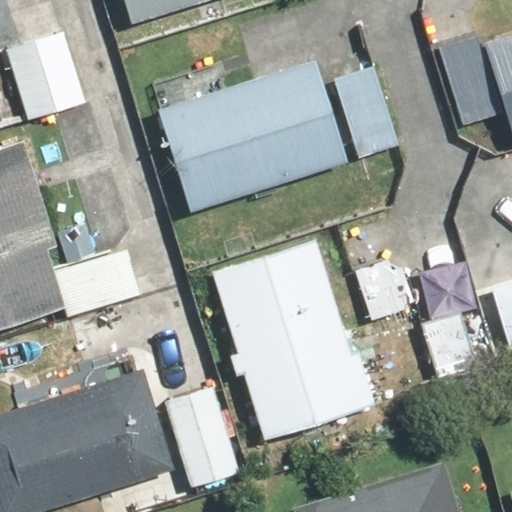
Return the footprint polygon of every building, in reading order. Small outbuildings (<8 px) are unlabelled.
[(107,0),(117,31),(217,0),(107,0)] [(511,26),(425,53),(447,122),(486,110),(499,153),(511,148),(511,26)] [(0,47),(0,63),(18,126),(78,108),(55,31),(0,47)] [(309,61),(147,111),(180,217),(342,167),(309,61)] [(10,145),(0,147),(0,336),(60,320),(10,145)] [(316,237),(198,273),(251,444),(369,408),(316,237)] [(511,273),(473,286),(500,374),(511,370),(511,273)] [(130,379),(0,415),(0,511),(45,511),(159,480),(130,379)] [(211,385),(156,403),(186,491),(240,473),(211,385)] [(468,511),(449,447),(276,500),(280,511),(468,511)] [(511,511),(511,484),(497,489),(504,511),(511,511)]
